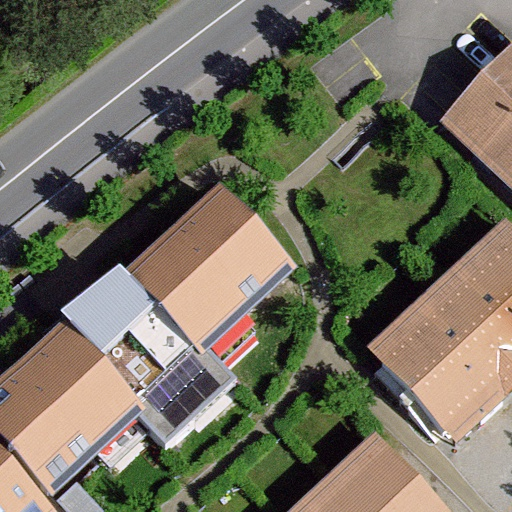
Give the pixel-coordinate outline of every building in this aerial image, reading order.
[(511,56),(450,122),(511,179),(511,56)] [(300,283),(221,200),(135,282),(212,366),(300,283)] [(511,238),(509,235),(378,357),(459,443),(511,393),(511,238)] [(237,394),(212,366),(135,282),(123,270),(59,328),(63,334),(145,421),(173,453),(237,394)] [(145,421),(63,334),(0,392),(0,452),(51,508),(145,421)] [(438,511),(380,450),(313,511),(438,511)] [(0,511),(45,511),(0,463),(0,511)]
